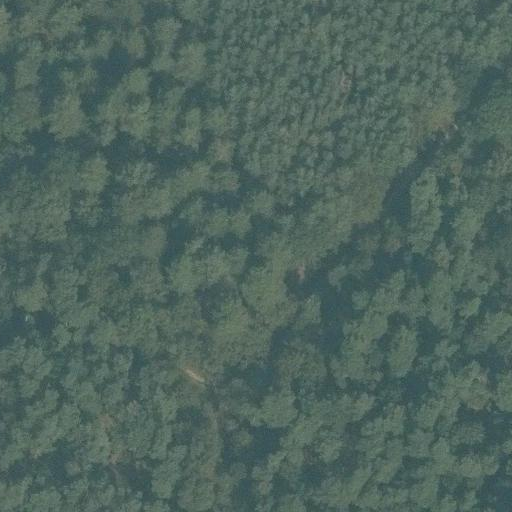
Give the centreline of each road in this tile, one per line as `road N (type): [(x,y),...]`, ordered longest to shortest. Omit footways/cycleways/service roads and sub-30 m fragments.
road 1 (track): [(210,394),(0,136)]
road 2 (track): [(354,240),(511,71)]
road 3 (track): [(210,394),(354,240)]
